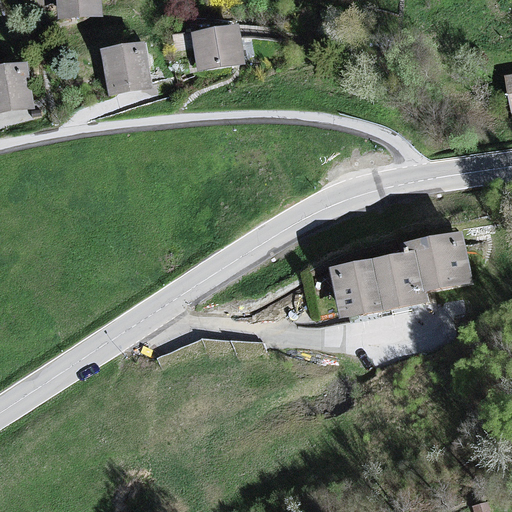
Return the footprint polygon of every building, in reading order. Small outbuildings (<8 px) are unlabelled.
[(105,0),(62,0),(63,25),(106,24),(105,0)] [(237,31),(192,42),(201,80),(246,70),(237,31)] [(149,50),(104,59),(113,103),(157,95),(149,50)] [(32,73),(0,76),(0,119),(37,115),(32,73)] [(405,263),(327,279),(337,330),(430,311),(428,302),(474,292),(464,240),(402,253),(405,263)]
